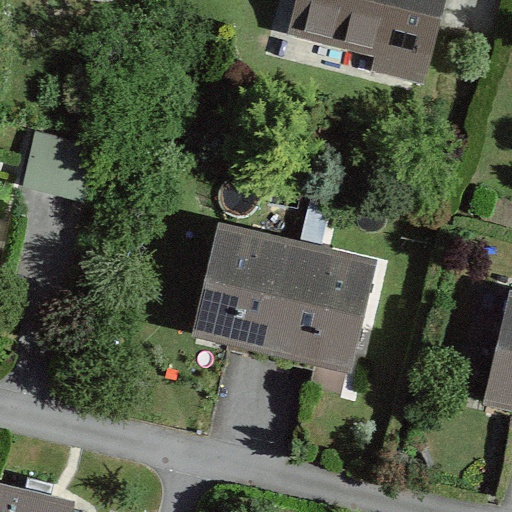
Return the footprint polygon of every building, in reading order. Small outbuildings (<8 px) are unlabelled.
[(448,0),(296,0),(287,38),(373,59),(369,73),(426,88),(448,0)] [(308,249),(226,230),(201,339),(282,358),(308,249)] [(387,268),(308,249),(282,358),(362,376),(387,268)] [(511,302),(508,302),(483,410),(511,417),(511,302)] [(54,511),(0,498),(0,511),(54,511)]
